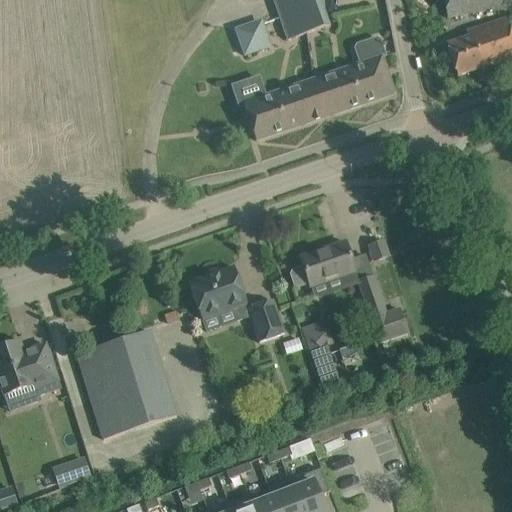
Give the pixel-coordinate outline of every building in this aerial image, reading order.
[(272,0),(287,41),(327,27),(317,0),(272,0)] [(511,0),(442,0),(447,19),(466,15),(511,5),(511,0)] [(466,39),(446,45),(457,77),(487,66),(511,58),(511,37),(508,25),(506,18),(475,29),(464,32),(466,39)] [(261,19),(233,29),(243,57),(271,47),(261,19)] [(381,57),(313,80),(327,118),(394,95),(381,57)] [(313,80),(242,104),(255,142),(327,118),(313,80)] [(383,241),(366,246),(372,264),(389,258),(383,241)] [(292,272),(290,275),(294,288),(297,289),(308,285),(309,288),(355,273),(345,243),(299,258),(302,268),(292,272)] [(233,268),(188,284),(201,321),(232,311),(236,322),(249,318),(259,344),(284,335),(272,301),(247,310),(246,306),(247,306),(233,268)] [(372,278),(357,283),(378,344),(407,335),(398,310),(385,314),(372,278)] [(317,324),(301,330),(309,353),(321,388),(339,382),(327,345),(331,340),(319,329),(317,324)] [(95,349),(76,355),(82,374),(95,417),(103,441),(175,418),(154,352),(148,333),(95,349)] [(5,343),(0,344),(0,388),(3,397),(9,414),(41,403),(39,397),(60,389),(57,382),(45,345),(23,353),(19,341),(6,346),(5,343)] [(315,440),(296,445),(299,456),(318,451),(315,440)] [(288,448),(277,453),(280,460),(291,456),(288,448)] [(277,453),(266,457),(269,465),(280,460),(277,453)] [(83,459),(67,465),(73,484),(90,479),(83,459)] [(248,464),(237,468),(240,476),(251,472),(248,464)] [(237,468),(225,473),(228,480),(240,476),(237,468)] [(321,470),(288,483),(299,511),(323,511),(318,497),(330,493),(321,470)] [(208,479),(196,484),(199,491),(211,487),(208,479)] [(299,511),(288,483),(267,491),(269,495),(276,511),(299,511)] [(196,484),(185,488),(188,496),(199,491),(196,484)] [(11,489),(0,493),(0,510),(16,505),(11,489)] [(251,502),(249,503),(252,511),(276,511),(269,495),(251,502)] [(249,498),(228,506),(229,511),(252,511),(249,503),(251,502),(249,498)] [(155,499),(144,504),(147,511),(158,507),(155,499)]
